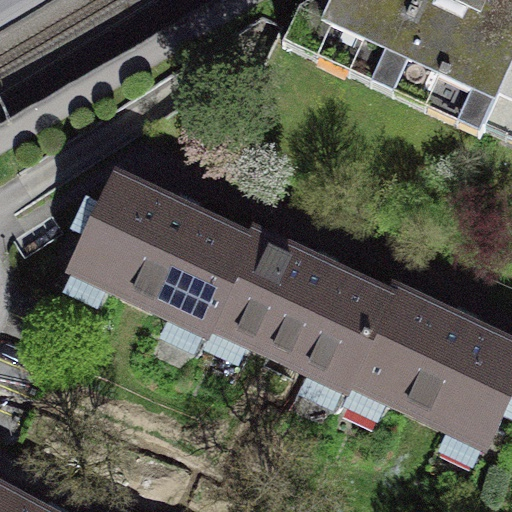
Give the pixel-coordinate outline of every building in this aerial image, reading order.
[(511,0),(337,0),(304,21),(289,58),(487,149),(492,140),(511,149),(511,0)] [(208,336),(211,329),(251,246),(183,214),(115,182),(72,273),(208,336)] [(348,393),(351,386),(390,302),(319,269),(254,238),(251,246),(211,329),(348,393)] [(394,295),(390,302),(351,386),(487,450),(511,395),(511,350),(465,329),(394,295)] [(0,511),(34,511),(0,493),(0,511)]
